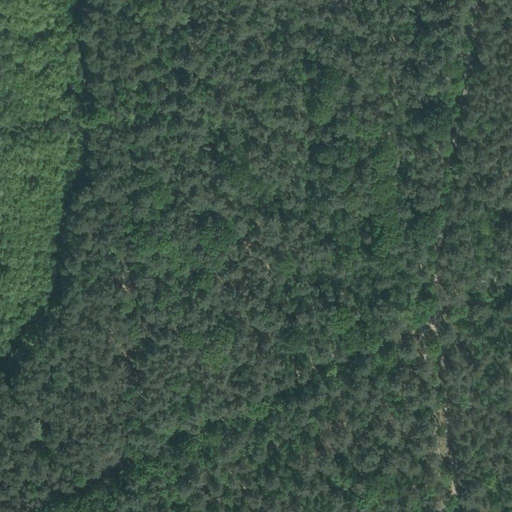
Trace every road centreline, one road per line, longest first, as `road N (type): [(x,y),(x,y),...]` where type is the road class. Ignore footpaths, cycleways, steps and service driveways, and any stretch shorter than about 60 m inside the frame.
road 1 (track): [(511,273),(12,511)]
road 2 (track): [(455,511),(430,314),(436,198),(469,0)]
road 3 (track): [(137,0),(127,454)]
